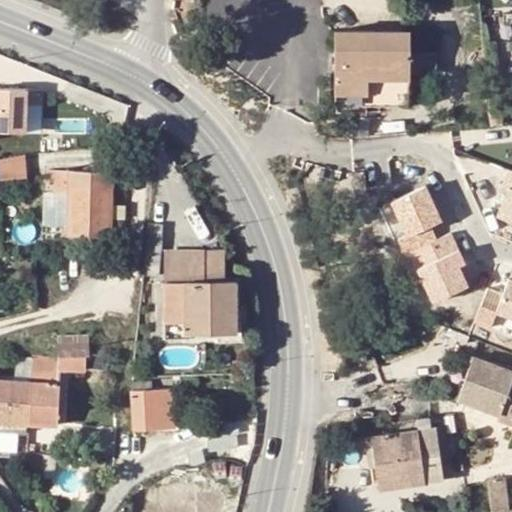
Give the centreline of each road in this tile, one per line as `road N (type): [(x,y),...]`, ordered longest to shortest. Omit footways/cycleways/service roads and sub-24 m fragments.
road 1 (tertiary): [(271,511),(285,427),(287,309),(248,197),(203,132),(156,88)]
road 2 (tertiary): [(156,88),(0,14)]
road 3 (residential): [(103,511),(138,470),(240,432)]
